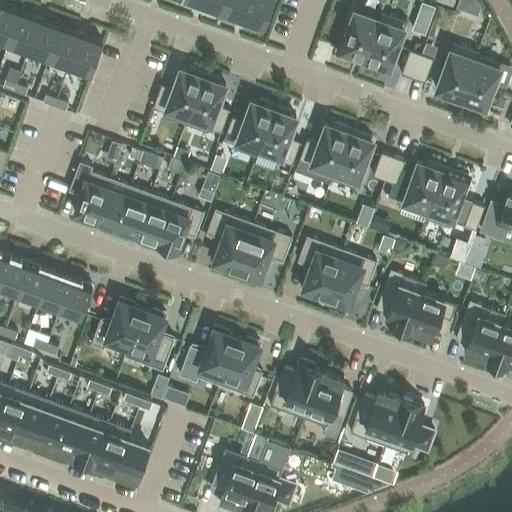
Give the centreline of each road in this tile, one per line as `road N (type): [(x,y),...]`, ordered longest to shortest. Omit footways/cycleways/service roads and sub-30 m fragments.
road 1 (residential): [(0,211),(511,398)]
road 2 (residential): [(99,0),(511,150)]
road 3 (residential): [(0,456),(153,511)]
